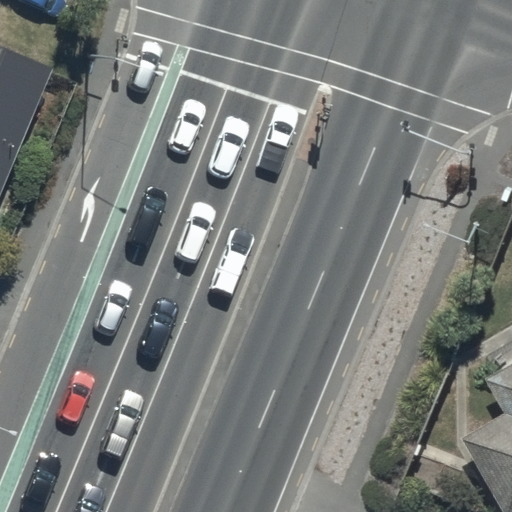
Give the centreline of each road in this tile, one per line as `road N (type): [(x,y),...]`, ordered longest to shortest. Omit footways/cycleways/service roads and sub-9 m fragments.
road 1 (trunk): [(54,511),(263,0)]
road 2 (trunk): [(407,0),(320,271),(221,511)]
